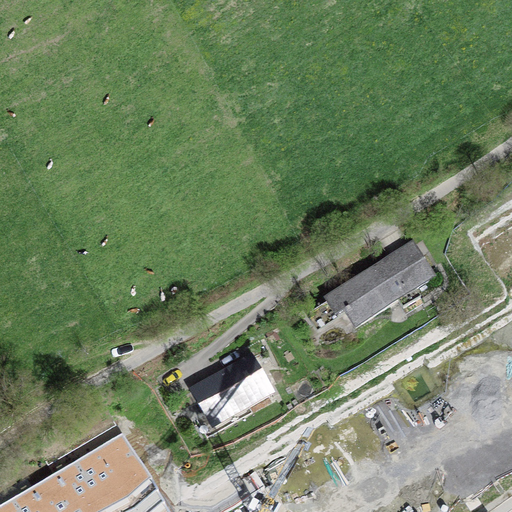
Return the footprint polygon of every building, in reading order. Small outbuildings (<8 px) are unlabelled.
[(511,192),(468,222),(511,288),(511,192)] [(433,279),(412,247),(358,279),(360,282),(327,301),(336,317),(345,312),(355,327),(398,302),(403,310),(420,299),(415,291),(433,279)] [(465,328),(381,378),(409,426),(429,415),(441,436),(482,408),(480,405),(502,392),(465,328)] [(212,427),(271,395),(251,359),(192,392),(212,427)] [(276,511),(298,511),(304,508),(306,511),(351,490),(338,468),(358,457),(367,472),(388,459),(390,462),(421,447),(381,378),(245,458),(276,511)] [(167,511),(122,436),(0,507),(0,511),(167,511)]
